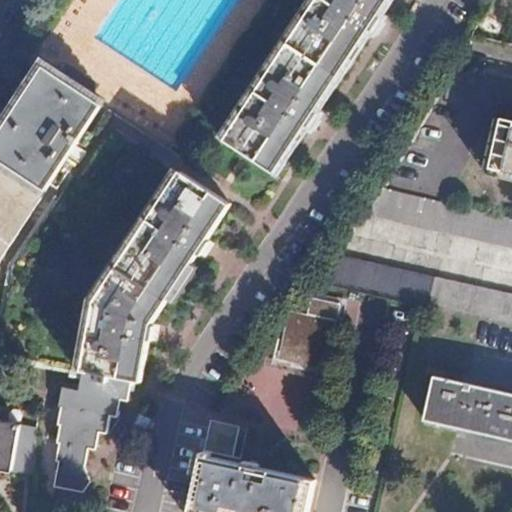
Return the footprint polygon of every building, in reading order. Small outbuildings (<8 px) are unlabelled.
[(308,0),(219,133),(269,167),(380,0),(308,0)] [(41,62),(0,122),(0,155),(43,184),(99,101),(41,62)] [(511,119),(502,118),(489,172),(511,177),(511,119)] [(177,168),(84,306),(81,400),(62,401),(61,416),(64,416),(64,436),(67,437),(65,454),(68,456),(67,480),(71,481),(71,490),(89,490),(90,472),(97,472),(98,454),(105,455),(105,438),(113,437),(115,418),(122,418),(122,401),(131,401),(134,379),(142,379),(144,320),(225,199),(177,168)] [(511,216),(381,185),(367,212),(511,246),(511,216)] [(511,292),(342,254),(326,281),(419,303),(511,323),(511,292)] [(337,307),(306,300),(303,316),(334,323),(337,307)] [(337,326),(297,317),(289,357),(329,366),(337,326)] [(511,392),(433,374),(424,420),(486,434),(485,437),(511,443),(511,392)] [(22,423),(0,418),(0,468),(13,471),(22,423)] [(208,455),(196,511),(315,511),(322,479),(208,455)]
